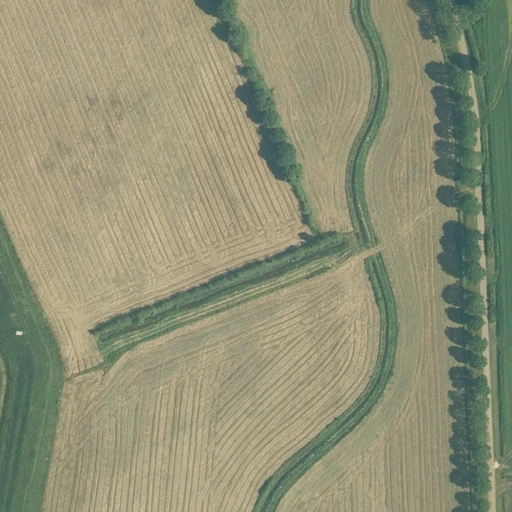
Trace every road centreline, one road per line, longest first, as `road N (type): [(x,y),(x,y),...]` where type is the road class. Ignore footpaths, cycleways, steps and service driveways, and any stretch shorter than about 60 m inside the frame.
road 1 (unclassified): [(495,511),(476,116),(452,0)]
road 2 (track): [(13,511),(35,352),(0,262)]
